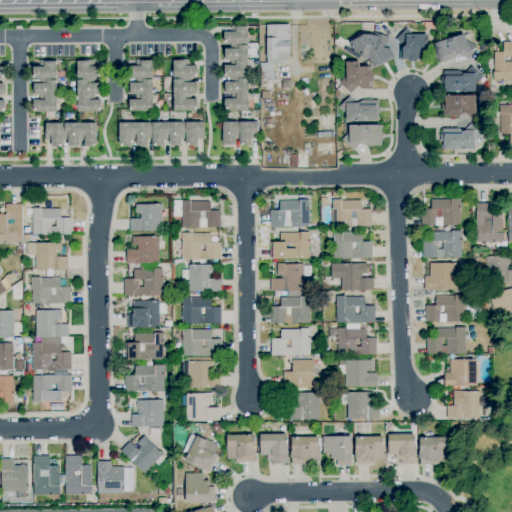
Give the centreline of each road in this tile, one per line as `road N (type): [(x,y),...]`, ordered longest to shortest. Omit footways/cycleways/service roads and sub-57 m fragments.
road 1 (residential): [(511,173),(0,177)]
road 2 (residential): [(105,177),(95,427)]
road 3 (residential): [(245,175),(249,401)]
road 4 (residential): [(395,175),(401,361),(412,399)]
road 5 (residential): [(207,39),(0,36)]
road 6 (residential): [(445,506),(428,492),(248,496)]
